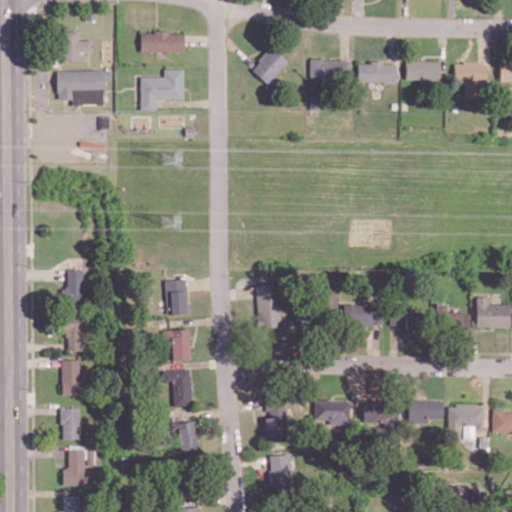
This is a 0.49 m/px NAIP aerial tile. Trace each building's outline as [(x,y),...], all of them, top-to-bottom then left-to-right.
[(84,52),(84,58),(79,58),(63,59),(63,49),(61,49),(61,44),(57,44),(57,29),(77,29),(78,39),(91,39),(91,43),(92,43),(92,46),(92,50),(79,50),(79,52),(84,52)] [(184,32),(184,51),(171,50),(169,53),(165,53),(164,50),(140,50),(140,31),(154,31),(154,29),(169,29),(169,32),(184,32)] [(288,60),(267,83),(252,69),(257,63),(256,62),(259,60),(258,58),(267,47),(269,49),(273,45),(288,60)] [(350,59),(350,77),(310,77),(310,74),(309,74),(309,71),(310,71),(310,68),(309,68),(309,66),(310,66),(310,65),(309,65),(309,63),(310,63),(310,58),(322,58),(322,59),(350,59)] [(395,63),(395,80),(389,80),(387,82),(383,82),(381,80),(358,80),(358,62),(370,62),(370,59),(382,59),(382,62),(395,63)] [(439,60),(439,84),(423,84),(423,79),(405,79),(405,60),(439,60)] [(485,64),(485,87),(478,87),(478,96),(463,96),(463,79),(454,79),(454,63),(462,63),(462,60),(478,60),(478,64),(485,64)] [(511,79),(499,79),(499,61),(511,61),(511,79)] [(183,67),(183,98),(155,98),(156,108),(139,108),(139,75),(163,75),(163,68),(183,67)] [(102,104),(72,104),(72,97),(57,97),(57,92),(56,92),(56,69),(102,68),(102,69),(110,69),(110,78),(103,78),(103,80),(104,80),(104,82),(103,82),(103,89),(102,89),(102,104)] [(310,107),(322,107),(322,95),(310,95),(310,107)] [(98,129),(108,129),(108,115),(98,116),(98,129)] [(66,268),(81,269),(81,303),(60,303),(60,287),(64,288),(64,285),(66,285),(66,268)] [(187,312),(166,313),(164,279),(186,277),(187,312)] [(278,325),(254,327),(253,315),(255,315),(253,284),(272,282),(273,295),(276,294),(278,325)] [(312,322),(312,308),(323,308),(322,286),(338,286),(338,322),(336,322),(336,327),(325,327),(325,322),(312,322)] [(507,303),(507,326),(473,326),(473,296),(486,296),(486,303),(507,303)] [(370,325),(341,325),(341,303),(359,303),(363,303),(362,304),(379,304),(378,323),(370,323),(370,325)] [(464,311),(464,329),(456,329),(456,330),(438,330),(438,328),(433,328),(434,303),(444,303),(444,311),(464,311)] [(423,313),(422,328),(400,328),(400,323),(394,323),(394,324),(386,324),(386,308),(397,308),(397,306),(403,307),(403,313),(423,313)] [(81,349),(71,349),(70,350),(66,349),(66,336),(63,336),(63,330),(56,330),(56,313),(82,314),(81,349)] [(190,358),(172,359),(170,341),(162,341),(161,329),(170,328),(170,329),(188,328),(190,358)] [(83,366),(83,380),(77,380),(77,394),(60,393),(60,379),(59,379),(59,358),(77,359),(77,366),(83,366)] [(191,404),(173,405),(171,380),(162,381),(162,370),(188,368),(189,375),(190,375),(191,397),(190,397),(191,404)] [(283,434),(263,436),(262,417),(268,416),(268,410),(264,410),(262,396),(281,394),(283,412),(281,413),(283,434)] [(354,399),(355,423),(326,423),(326,418),(316,418),(316,399),(354,399)] [(394,433),(380,432),(380,421),(360,421),(360,402),(367,402),(367,399),(389,399),(389,403),(394,403),(394,433)] [(439,399),(439,418),(423,417),(423,422),(403,422),(404,399),(439,399)] [(479,406),(479,430),(471,429),(471,425),(456,424),(455,435),(444,435),(444,406),(451,406),(451,402),(472,403),(472,406),(479,406)] [(78,437),(61,437),(61,422),(58,423),(58,406),(62,405),(62,406),(77,406),(78,437)] [(511,431),(511,432),(508,432),(508,431),(488,431),(489,408),(502,408),(502,410),(511,410),(511,431)] [(194,433),(195,448),(178,449),(177,432),(169,433),(169,421),(176,421),(177,421),(192,420),(193,433),(194,433)] [(83,483),(61,483),(61,468),(62,468),(62,467),(65,467),(65,466),(67,466),(67,448),(83,448),(83,483)] [(86,464),(85,448),(99,448),(99,464),(86,464)] [(288,453),(289,467),(288,467),(290,490),(272,492),(272,484),(269,484),(267,469),(271,469),(269,454),(288,453)] [(191,494),(170,495),(168,462),(190,461),(191,494)] [(472,492),(472,511),(437,511),(437,489),(455,489),(455,492),(472,492)] [(57,511),(57,509),(62,509),(62,494),(79,494),(79,511),(57,511)] [(275,511),(275,501),(292,500),(292,507),(297,507),(297,511),(275,511)] [(392,511),(403,501),(415,511),(392,511)]
